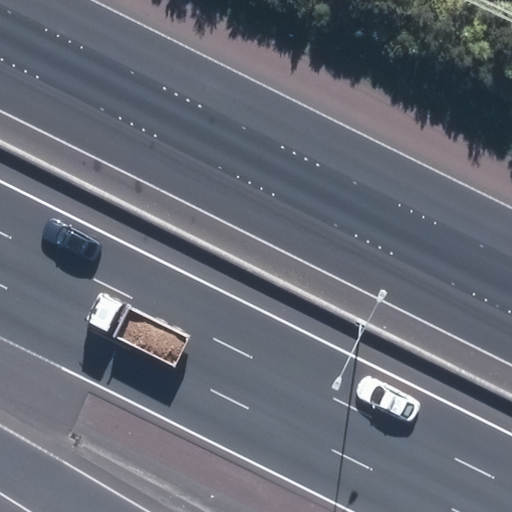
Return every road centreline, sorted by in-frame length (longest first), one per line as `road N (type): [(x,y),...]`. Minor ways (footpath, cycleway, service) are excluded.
road 1 (motorway): [(0,6),(511,264)]
road 2 (motorway): [(454,511),(0,283)]
